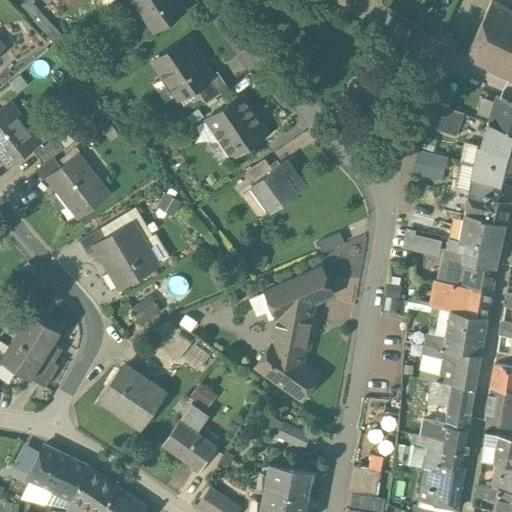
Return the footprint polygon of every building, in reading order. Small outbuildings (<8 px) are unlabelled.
[(177,0),(133,0),(154,30),(184,10),(177,0)] [(511,9),(492,0),(465,56),(511,78),(511,9)] [(459,40),(439,30),(434,39),(454,49),(459,40)] [(186,39),(153,62),(178,99),(195,88),(211,76),(211,75),(186,39)] [(211,76),(195,88),(206,104),(229,89),(217,71),(211,75),(211,76)] [(243,94),(205,120),(231,159),(269,133),(243,94)] [(511,103),(496,96),(488,121),(501,127),(511,132),(511,103)] [(39,140),(11,101),(0,109),(0,154),(7,164),(39,140)] [(464,113),(437,104),(428,127),(455,136),(464,113)] [(501,127),(488,121),(484,135),(498,139),(501,127)] [(511,132),(501,127),(498,139),(495,150),(511,154),(511,132)] [(498,139),(484,135),(481,145),(492,149),(495,150),(498,139)] [(55,137),(35,152),(44,164),(54,157),(64,149),(55,137)] [(481,145),(477,143),(473,163),(486,166),(492,149),(481,145)] [(441,179),(448,154),(420,146),(412,170),(441,179)] [(511,154),(495,150),(492,149),(486,166),(501,169),(511,172),(511,154)] [(61,166),(45,178),(76,217),(108,193),(78,153),(61,166)] [(44,164),(35,170),(42,180),(45,178),(61,166),(54,157),(44,164)] [(265,158),(245,172),(252,182),(271,168),(265,158)] [(252,182),(253,184),(254,183),(272,208),(271,209),(272,211),(304,188),(283,160),(271,168),(252,182)] [(486,166),(473,163),(471,177),(482,180),(486,166)] [(501,169),(486,166),(482,180),(497,183),(501,169)] [(471,177),(471,178),(469,190),(511,200),(511,198),(511,186),(501,183),(497,183),(482,180),(471,177)] [(511,200),(469,190),(464,213),(482,216),(481,218),(506,224),(511,200)] [(135,208),(99,229),(105,239),(132,223),(157,263),(169,256),(155,233),(151,235),(135,208)] [(482,216),(464,213),(460,239),(466,241),(478,243),(481,234),(502,238),(506,224),(481,218),(482,216)] [(105,239),(93,246),(95,249),(118,287),(157,263),(132,223),(105,239)] [(99,229),(78,242),(86,255),(95,249),(93,246),(105,239),(99,229)] [(339,232),(317,242),(322,254),(344,244),(339,232)] [(481,234),(478,243),(466,241),(465,245),(463,252),(461,262),(496,267),(502,238),(481,234)] [(457,251),(448,249),(442,269),(456,272),(459,261),(461,262),(463,252),(457,251)] [(461,262),(459,261),(456,272),(454,283),(492,291),(496,267),(461,262)] [(28,262),(20,269),(30,281),(38,274),(28,262)] [(321,267),(250,298),(257,315),(266,311),(269,319),(277,316),(277,318),(273,343),(256,366),(301,399),(319,374),(302,363),(305,347),(304,344),(308,320),(311,318),(314,303),(333,295),(321,267)] [(492,291),(454,283),(452,298),(450,310),(487,317),(492,291)] [(452,298),(434,295),(432,306),(450,310),(452,298)] [(487,317),(450,310),(445,336),(446,337),(444,349),(458,352),(459,350),(480,354),(487,317)] [(61,329),(30,311),(0,358),(2,359),(3,357),(17,365),(15,368),(16,368),(18,366),(30,374),(29,376),(40,383),(55,360),(45,354),(61,329)] [(194,338),(169,320),(146,335),(176,360),(194,338)] [(511,322),(502,320),(499,335),(511,338),(511,322)] [(445,336),(426,333),(425,345),(427,346),(444,349),(446,337),(445,336)] [(444,349),(427,346),(425,355),(438,357),(438,354),(443,355),(444,349)] [(458,352),(444,349),(443,355),(439,374),(438,380),(453,383),(475,387),(480,354),(459,350),(458,352)] [(511,354),(497,352),(495,362),(511,366),(511,354)] [(511,366),(495,362),(494,362),(490,387),(511,389),(511,366)] [(166,391),(135,369),(130,376),(119,367),(97,397),(139,427),(166,391)] [(439,374),(421,370),(420,379),(439,382),(439,381),(438,380),(439,374)] [(211,403),(217,394),(200,382),(193,392),(211,403)] [(475,387),(453,383),(448,406),(447,421),(468,425),(475,387)] [(511,389),(490,387),(485,418),(511,425),(511,389)] [(449,395),(432,392),(430,402),(447,405),(449,395)] [(191,403),(163,443),(198,468),(214,445),(196,432),(208,415),(191,403)] [(443,424),(425,421),(422,436),(441,440),(443,424)] [(470,430),(443,424),(441,440),(445,441),(444,447),(467,450),(469,440),(470,430)] [(422,436),(413,434),(412,444),(429,449),(443,452),(444,447),(445,441),(441,440),(422,436)] [(511,438),(499,436),(495,456),(494,464),(496,464),(511,466),(511,438)] [(88,465),(44,444),(28,477),(71,498),(88,465)] [(443,452),(429,449),(425,469),(440,472),(442,463),(443,452)] [(495,456),(482,453),(481,461),(494,464),(495,456)] [(311,471),(267,463),(263,489),(306,498),(311,471)] [(464,466),(442,463),(440,472),(435,506),(457,509),(464,466)] [(511,466),(496,464),(493,482),(488,482),(487,487),(499,489),(511,491),(511,466)] [(104,511),(117,486),(88,466),(88,465),(71,498),(72,498),(66,509),(71,511),(104,511)] [(381,469),(354,465),(349,493),(377,497),(381,469)] [(440,472),(425,469),(418,502),(434,506),(435,506),(440,472)] [(487,487),(478,485),(475,498),(497,502),(499,489),(487,487)] [(144,511),(147,506),(118,486),(117,486),(104,511),(144,511)] [(210,487),(198,505),(207,511),(208,511),(220,494),(210,487)] [(303,511),(306,498),(263,489),(258,511),(303,511)] [(511,511),(511,491),(499,489),(497,502),(494,511),(511,511)] [(238,511),(241,508),(220,494),(208,511),(238,511)] [(434,506),(418,502),(417,506),(413,505),(411,511),(432,511),(433,510),(434,506)]
